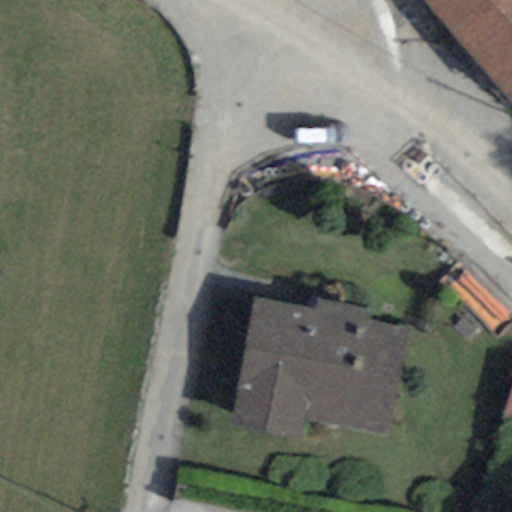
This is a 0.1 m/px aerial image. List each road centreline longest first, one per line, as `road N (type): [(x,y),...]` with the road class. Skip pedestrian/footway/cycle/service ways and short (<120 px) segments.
road 1 (residential): [(148,511),(218,144),(286,9)]
road 2 (residential): [(377,55),(464,134),(511,194)]
